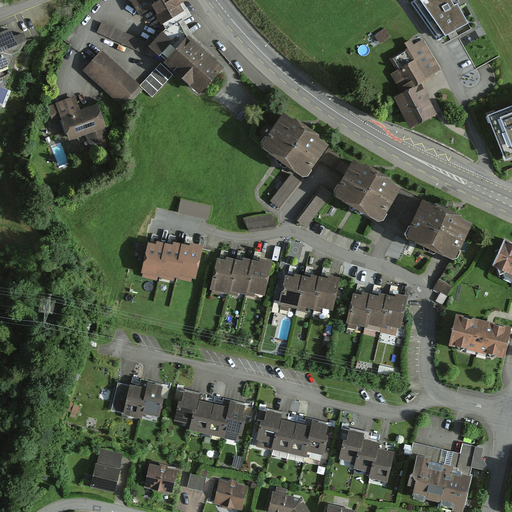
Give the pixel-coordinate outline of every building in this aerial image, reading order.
[(133,0),(144,18),(157,10),(166,26),(192,12),(184,0),(133,0)] [(469,22),(454,0),(420,0),(445,38),(469,22)] [(151,43),(102,22),(98,33),(146,53),(151,43)] [(19,26),(0,33),(0,67),(2,73),(16,68),(10,51),(37,41),(34,33),(23,37),(19,26)] [(169,30),(154,48),(205,92),(230,63),(197,35),(188,46),(169,30)] [(410,94),(403,98),(419,126),(441,114),(422,80),(441,70),(426,44),(395,61),(401,72),(398,74),(410,94)] [(125,106),(142,87),(104,51),(86,71),(125,106)] [(160,64),(142,87),(153,97),(173,75),(160,64)] [(77,95),(48,105),(54,123),(65,119),(72,139),(89,133),(96,153),(115,146),(101,107),(84,114),(77,95)] [(511,102),(487,112),(505,158),(511,155),(511,102)] [(336,144),(294,115),(275,143),(317,172),(336,144)] [(411,186),(368,159),(346,194),(389,221),(411,186)] [(302,183),(291,176),(273,201),(283,209),(302,183)] [(335,196),(324,186),(298,218),(309,227),(335,196)] [(181,199),(178,213),(208,219),(211,206),(181,199)] [(469,225),(425,204),(409,238),(452,259),(469,225)] [(268,216),(248,220),(251,233),(276,227),(268,216)] [(511,243),(505,240),(493,266),(511,274),(511,243)] [(158,247),(141,242),(134,266),(151,271),(152,267),(158,247)] [(175,252),(158,247),(151,271),(169,276),(170,272),(175,252)] [(192,257),(175,252),(169,276),(186,280),(187,277),(192,257)] [(259,266),(253,287),(269,291),(276,266),(260,261),(259,266)] [(240,267),(223,262),(216,285),(234,290),(235,287),(240,267)] [(259,266),(242,262),(240,267),(235,287),(251,291),(253,287),(259,266)] [(325,279),(319,300),(335,304),(343,279),(326,274),(325,279)] [(306,280),(289,275),(283,299),(300,303),(301,300),(306,280)] [(325,279),(308,275),(306,280),(301,300),(318,305),(319,300),(325,279)] [(453,287),(439,279),(434,289),(447,296),(453,287)] [(389,301),(383,322),(400,326),(407,301),(391,296),(389,301)] [(371,301),(354,297),(347,320),(364,325),(365,322),(371,301)] [(389,301),(372,297),(371,301),(365,322),(382,326),(383,322),(389,301)] [(511,329),(456,316),(449,347),(504,360),(511,329)] [(105,413),(141,421),(143,413),(149,389),(131,384),(131,387),(113,383),(105,413)] [(149,389),(143,413),(141,421),(146,423),(148,415),(162,419),(169,389),(150,384),(149,389)] [(187,433),(188,427),(194,402),(196,398),(176,393),(169,423),(182,426),(181,431),(187,433)] [(194,406),(188,430),(186,436),(192,437),(193,432),(207,436),(214,405),(195,401),(194,406)] [(224,446),(226,440),(232,416),(233,411),(214,406),(207,436),(220,440),(219,445),(224,446)] [(234,411),(228,436),(226,441),(232,443),(233,438),(246,441),(254,411),(235,406),(234,411)] [(271,452),(273,447),(279,422),(280,417),(261,413),(254,443),(267,446),(266,451),(271,452)] [(278,425),(272,450),(271,456),(276,457),(278,452),(291,455),(299,425),(280,421),(278,425)] [(309,466),(311,460),(317,436),(318,431),(299,426),(291,456),(305,460),(304,465),(309,466)] [(318,431),(312,456),(311,461),(316,463),(317,458),(331,461),(338,431),(319,426),(318,431)] [(356,471),(357,466),(362,446),(363,442),(363,441),(364,436),(345,432),(337,462),(351,465),(350,470),(355,471),(356,471)] [(362,446),(356,471),(354,477),(359,478),(361,473),(374,476),(382,446),(363,442),(362,446)] [(100,449),(91,488),(115,493),(120,470),(119,470),(123,454),(100,449)] [(379,457),(373,481),(372,487),(377,488),(378,483),(392,487),(399,457),(380,452),(379,457)] [(407,500),(458,511),(466,471),(414,460),(407,500)] [(149,463),(142,490),(171,498),(178,471),(149,463)] [(207,478),(191,474),(187,489),(203,492),(207,478)] [(229,482),(219,480),(214,504),(222,506),(223,508),(232,511),(234,509),(242,511),(248,486),(238,484),(239,482),(230,480),(229,482)] [(287,494),(288,489),(277,486),(275,491),(287,494)] [(297,498),(266,492),(260,511),(304,511),(305,511),(297,498)] [(323,503),(321,511),(352,511),(350,509),(323,503)]
